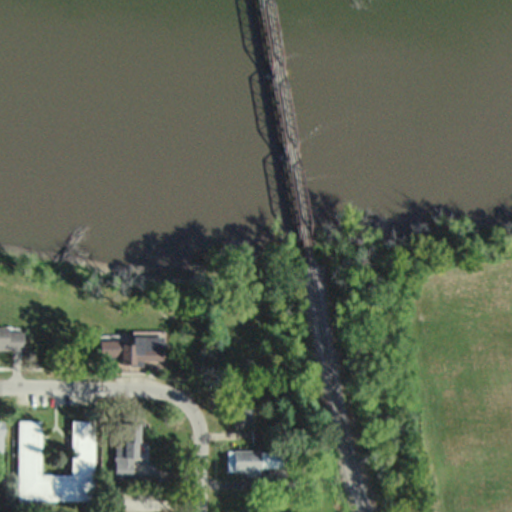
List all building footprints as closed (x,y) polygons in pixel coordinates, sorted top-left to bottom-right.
[(0,328),(6,329),(6,332),(22,333),(22,354),(0,352),(0,328)] [(97,340),(96,358),(119,359),(118,364),(128,364),(128,370),(143,370),(143,365),(163,366),(164,338),(132,337),(131,345),(119,345),(120,341),(97,340)] [(226,406),(226,417),(232,417),(232,426),(255,426),(255,406),(226,406)] [(13,419),(12,505),(94,506),(94,422),(71,422),(71,477),(40,477),(40,420),(13,419)] [(113,478),(114,424),(140,424),(140,442),(136,441),(136,459),(132,459),(132,478),(113,478)] [(250,431),(250,444),(266,444),(266,431),(250,431)] [(224,452),(224,472),(256,473),(256,468),(285,469),(286,453),(224,452)]
